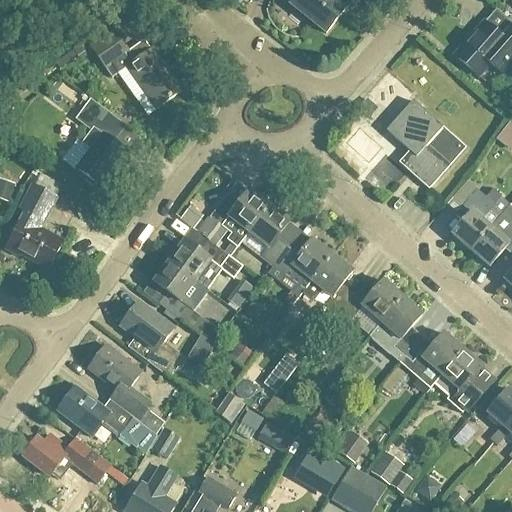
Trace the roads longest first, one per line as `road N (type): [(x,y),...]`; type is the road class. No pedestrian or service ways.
road 1 (residential): [(511,339),(300,148)]
road 2 (residential): [(62,341),(220,132)]
road 3 (residential): [(335,103),(426,0)]
